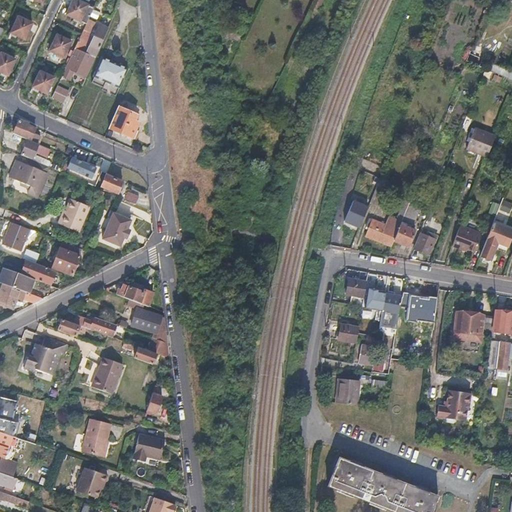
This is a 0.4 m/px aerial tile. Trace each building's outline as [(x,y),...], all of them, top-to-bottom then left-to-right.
[(94,9),(76,0),(73,0),(71,6),(68,15),(87,24),(89,19),(94,9)] [(33,24),(19,17),(11,34),(25,40),(29,32),(33,24)] [(87,24),(82,34),(75,49),(82,52),(82,51),(96,23),(89,19),(87,24)] [(105,27),(100,25),(87,54),(96,58),(109,28),(105,27)] [(71,42),(58,36),(54,43),(51,51),(64,57),(71,42)] [(82,52),(75,49),(65,70),(63,76),(66,77),(69,79),(73,71),(87,77),(96,58),(87,54),(82,51),(82,52)] [(16,60),(2,54),(0,57),(0,72),(1,73),(8,76),(16,60)] [(115,65),(101,59),(93,79),(94,79),(91,85),(96,87),(102,90),(105,84),(119,89),(127,69),(115,65)] [(55,78),(41,72),(34,87),(40,91),(47,94),(55,78)] [(70,91),(58,85),(53,96),(65,102),(70,91)] [(137,116),(118,107),(109,129),(134,140),(138,131),(136,130),(138,123),(135,122),(136,119),(137,116)] [(13,134),(30,142),(34,133),(36,128),(29,125),(29,124),(19,120),(13,134)] [(375,131),(377,138),(390,135),(388,128),(375,131)] [(495,138),(474,130),(467,149),(477,153),(487,157),(490,151),(495,138)] [(34,133),(30,142),(37,144),(38,145),(41,136),(34,133)] [(31,158),(34,150),(36,145),(28,142),(23,155),(31,158)] [(36,145),(34,150),(48,155),(50,150),(38,145),(37,144),(36,145)] [(22,184),(32,188),(31,191),(29,195),(39,199),(48,174),(47,173),(49,168),(31,160),(29,167),(16,162),(10,179),(22,184)] [(121,181),(106,175),(101,186),(105,188),(104,190),(109,192),(110,190),(117,193),(118,190),(119,191),(122,184),(121,183),(121,181)] [(382,191),(374,188),(368,203),(384,209),(390,194),(391,190),(384,187),(382,191)] [(140,198),(129,193),(126,200),(137,204),(140,198)] [(509,214),(511,206),(511,203),(502,199),(498,209),(509,214)] [(67,211),(64,218),(62,217),(59,224),(81,233),(91,208),(71,200),(67,211)] [(351,204),(344,222),(358,227),(365,209),(351,204)] [(364,227),(368,229),(365,236),(378,241),(391,246),(393,241),(406,209),(400,206),(391,228),(368,219),(364,227)] [(406,208),(406,209),(393,241),(400,244),(408,247),(415,231),(411,229),(417,212),(406,208)] [(103,239),(121,246),(124,238),(128,239),(131,230),(128,229),(132,220),(114,213),(103,239)] [(431,220),(425,218),(420,230),(422,231),(426,232),(431,220)] [(11,224),(3,245),(20,251),(28,230),(11,224)] [(511,236),(511,231),(492,224),(479,256),(485,258),(490,260),(493,252),(497,243),(508,247),(511,236)] [(474,232),(460,227),(453,247),(459,249),(465,251),(465,249),(467,250),(474,232)] [(483,236),(474,232),(467,250),(472,252),(476,253),(483,236)] [(435,240),(420,234),(414,250),(421,253),(429,256),(435,240)] [(61,241),(58,248),(79,255),(81,249),(61,241)] [(79,255),(58,248),(52,267),(72,274),(79,255)] [(27,260),(35,263),(38,254),(27,250),(24,259),(27,260)] [(30,269),(28,277),(51,285),(55,271),(39,265),(35,263),(27,260),(25,267),(30,269)] [(51,285),(28,277),(4,268),(0,279),(0,281),(31,291),(33,284),(40,286),(39,288),(54,292),(61,289),(51,285)] [(348,280),(345,294),(363,297),(366,283),(356,281),(348,280)] [(17,298),(33,303),(44,298),(3,284),(0,292),(0,304),(8,306),(9,303),(15,305),(17,298)] [(121,291),(119,290),(118,294),(128,297),(139,302),(148,305),(153,292),(145,289),(143,292),(124,285),(121,291)] [(384,296),(377,294),(377,292),(378,290),(368,288),(365,308),(378,310),(382,311),(384,296)] [(399,313),(402,296),(385,293),(384,296),(382,311),(381,311),(381,315),(380,319),(397,323),(399,313)] [(419,300),(402,296),(399,313),(416,316),(419,300)] [(128,297),(126,303),(134,306),(134,304),(138,306),(139,302),(128,297)] [(152,337),(167,343),(164,321),(159,319),(161,315),(137,307),(131,323),(153,332),(152,337)] [(511,323),(504,322),(506,312),(495,311),(493,331),(495,331),(511,333),(511,323)] [(481,330),(491,332),(491,331),(493,318),(483,317),(483,315),(456,312),(453,338),(480,341),(481,330)] [(74,323),(88,328),(108,335),(112,336),(116,324),(95,316),(94,321),(77,315),(74,323)] [(86,333),(88,328),(74,323),(62,318),(58,330),(76,337),(79,330),(86,333)] [(420,324),(418,339),(426,340),(428,325),(420,324)] [(338,340),(355,343),(358,328),(341,325),(338,340)] [(31,357),(28,356),(24,367),(35,371),(35,369),(49,373),(57,352),(63,347),(65,343),(46,336),(43,344),(36,342),(33,352),(31,357)] [(169,357),(167,343),(152,337),(147,349),(156,352),(169,357)] [(497,368),(508,370),(508,366),(506,366),(507,357),(509,344),(494,342),(490,341),(487,367),(497,368)] [(68,344),(65,343),(63,347),(57,352),(49,373),(53,374),(61,353),(64,354),(68,344)] [(152,363),(156,352),(147,349),(129,343),(127,347),(136,351),(134,357),(152,363)] [(357,362),(372,364),(375,348),(360,345),(357,362)] [(103,356),(93,385),(111,392),(122,363),(103,356)] [(506,379),(508,370),(497,368),(496,378),(506,379)] [(338,379),(335,403),(356,405),(358,382),(338,379)] [(371,388),(386,390),(387,383),(372,380),(371,388)] [(145,412),(155,415),(162,395),(156,393),(159,386),(154,385),(145,412)] [(447,402),(447,407),(443,407),(438,406),(436,418),(444,419),(444,421),(446,423),(453,424),(455,423),(456,421),(465,422),(466,409),(470,409),(471,394),(449,392),(447,402)] [(18,400),(0,395),(0,416),(12,420),(18,400)] [(90,419),(83,452),(104,456),(111,423),(90,419)] [(0,431),(0,443),(2,444),(1,447),(12,451),(14,446),(10,444),(11,440),(35,448),(37,444),(35,443),(28,441),(0,431)] [(37,435),(30,433),(28,441),(35,443),(37,435)] [(139,434),(132,459),(144,462),(145,456),(159,459),(164,440),(139,434)] [(0,457),(0,471),(13,476),(17,463),(0,457)] [(339,458),(329,485),(396,511),(431,511),(437,497),(339,458)] [(37,479),(46,482),(51,468),(42,465),(37,479)] [(86,467),(77,490),(98,498),(101,488),(103,482),(105,483),(108,475),(86,467)] [(13,476),(0,471),(0,483),(13,488),(17,478),(13,476)] [(0,490),(0,499),(5,501),(6,499),(27,506),(29,501),(0,490)] [(174,511),(177,505),(174,504),(174,503),(155,496),(149,511),(174,511)]
